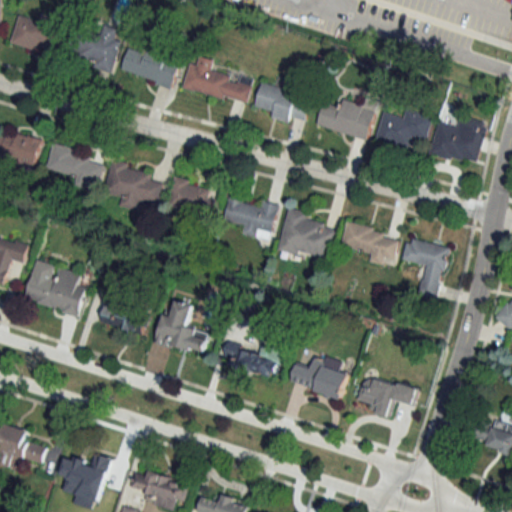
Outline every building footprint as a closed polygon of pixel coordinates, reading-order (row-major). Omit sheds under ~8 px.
[(12,41),(56,54),(64,25),(42,18),(41,21),(20,15),(12,41)] [(122,40),(116,38),(119,29),(105,25),(103,35),(74,27),(66,56),(114,69),(122,40)] [(130,45),(122,72),(173,86),(180,59),(130,45)] [(248,103),(254,78),(240,75),(239,77),(211,71),(214,60),(202,57),(200,65),(190,63),(184,89),(248,103)] [(307,121),(314,96),(263,83),(256,110),(292,120),(293,117),(307,121)] [(366,104),(345,99),(342,109),(324,104),(319,127),(370,139),(379,101),(368,98),(366,104)] [(378,140),(412,149),(415,138),(428,142),(434,117),(408,110),(406,118),(385,112),(378,140)] [(439,122),(432,155),(476,164),(485,121),(462,116),(460,126),(439,122)] [(0,157),(37,164),(41,137),(0,130),(0,157)] [(47,168),(78,177),(76,184),(87,187),(89,180),(100,184),(107,161),(54,145),(47,168)] [(161,204),(164,183),(151,180),(153,170),(112,163),(107,192),(123,195),(121,207),(144,211),(145,202),(161,204)] [(170,206),(214,216),(218,200),(210,198),(212,187),(176,179),(170,206)] [(280,205),(250,199),(251,197),(232,193),(226,221),(246,225),(244,235),(272,241),(280,205)] [(331,260),(339,227),(308,220),(310,211),(289,206),(280,249),(331,260)] [(349,222),(343,246),(374,254),(372,259),(394,265),(402,235),(349,222)] [(25,263),(29,244),(1,237),(0,240),(0,284),(6,286),(12,260),(25,263)] [(405,260),(428,264),(424,288),(441,291),(450,246),(409,238),(405,260)] [(26,300),(79,316),(88,288),(78,285),(82,273),(59,266),(59,265),(38,259),(26,300)] [(151,309),(109,295),(101,322),(142,335),(151,309)] [(166,312),(157,341),(205,356),(211,333),(189,326),(195,305),(178,300),(174,315),(166,312)] [(277,379),(285,354),(263,347),(262,352),(229,342),(222,363),(277,379)] [(293,383),(343,399),(352,371),(316,359),(313,367),(299,362),(293,383)] [(375,404),(372,413),(391,418),(396,400),(416,406),(421,389),(367,373),(360,399),(375,404)] [(511,425),(497,421),(495,427),(477,421),(471,442),(511,453),(511,425)] [(0,450),(44,463),(48,447),(28,441),(32,430),(6,423),(0,445),(0,450)] [(146,502),(175,510),(177,501),(186,503),(192,482),(141,469),(136,488),(149,491),(146,502)] [(201,511),(249,511),(252,504),(206,493),(201,511)]
